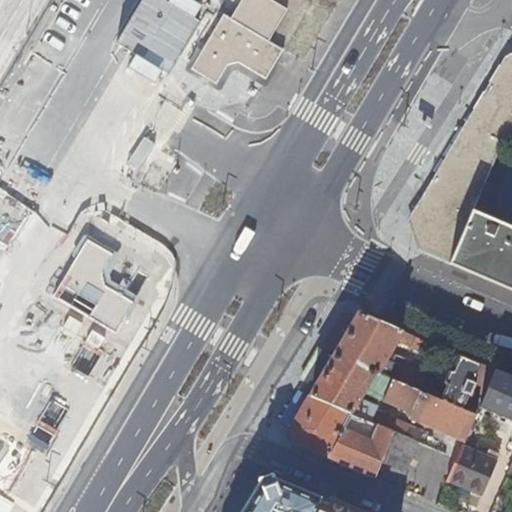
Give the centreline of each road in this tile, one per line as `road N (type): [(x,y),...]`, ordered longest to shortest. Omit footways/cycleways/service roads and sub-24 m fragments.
road 1 (unknown): [(287,171),(181,99),(156,91),(135,96),(119,113),(115,136),(142,180),(239,252)]
road 2 (primary): [(273,193),(88,511)]
road 3 (residential): [(200,495),(235,437),(410,511)]
road 4 (primary): [(178,438),(308,222)]
road 5 (residential): [(308,222),(350,257),(511,327)]
road 6 (primary): [(392,0),(273,193)]
road 7 (primary): [(308,222),(417,39)]
